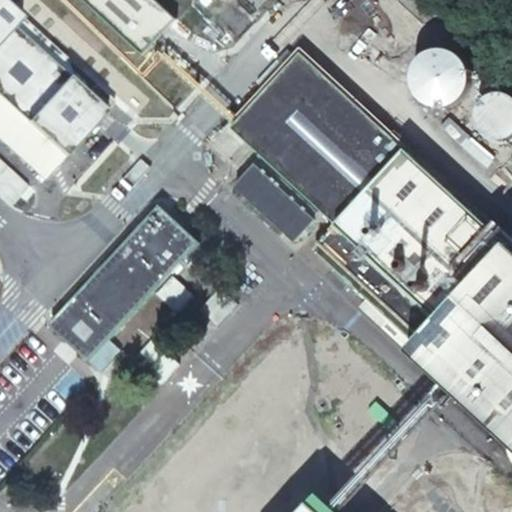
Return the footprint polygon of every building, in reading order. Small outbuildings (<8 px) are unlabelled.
[(114,102),(2,0),(0,0),(0,140),(43,180),(114,102)] [(177,16),(158,0),(83,0),(142,54),(177,16)] [(433,95),(446,84),(448,86),(472,65),(443,32),(406,64),(433,95)] [(511,250),(300,56),(231,131),(337,229),(314,253),(415,345),(407,355),(511,451),(511,250)] [(479,94),(498,128),(511,119),(511,85),(508,78),(479,94)] [(222,126),(200,149),(219,165),(240,142),(222,126)] [(43,180),(0,140),(0,176),(25,200),(43,180)] [(257,158),(235,180),(294,237),(315,216),(257,158)] [(158,210),(49,328),(88,365),(199,246),(158,210)]
